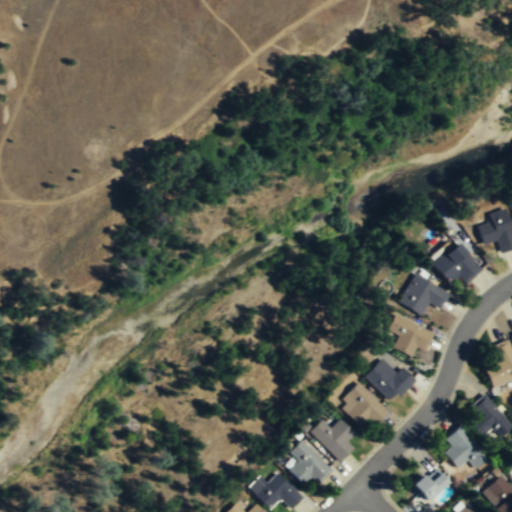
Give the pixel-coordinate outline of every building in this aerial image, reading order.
[(479,246),(492,242),(496,254),(511,248),(511,244),(501,210),(484,215),(486,223),(473,227),(479,246)] [(446,284),(454,277),(463,285),(478,269),(451,243),(428,267),(446,284)] [(394,304),(418,317),(425,304),(437,311),(446,295),(410,274),(394,304)] [(429,334),(391,315),(382,331),(394,337),(388,348),(408,358),(413,348),(420,352),(429,334)] [(487,388),(511,379),(511,359),(506,340),(485,346),(490,362),(481,365),(487,388)] [(393,373),(378,359),(360,377),(387,405),(411,381),(398,368),(393,373)] [(333,405),(358,429),(366,421),(372,427),(385,414),(355,384),(333,405)] [(488,429),(497,439),(510,427),(481,397),(467,410),(473,417),(465,424),(479,438),(488,429)] [(336,463),(350,449),(343,441),(350,434),(336,420),(326,429),(318,420),(306,433),(336,463)] [(457,426),(440,438),(447,448),(440,453),(452,471),(465,461),(471,468),(482,460),(457,426)] [(294,462),(284,471),(299,486),(307,478),(314,485),(328,471),(298,441),(285,453),(294,462)] [(267,510),(277,500),(287,511),(300,497),(273,472),(251,495),(267,510)] [(407,484),(422,502),(445,483),(436,473),(426,481),(420,474),(407,484)] [(487,511),(511,511),(511,488),(486,481),(479,502),(490,505),(487,511)] [(265,511),(256,502),(245,511),(243,511),(235,502),(224,511),(265,511)] [(473,511),(467,503),(455,511),(473,511)]
